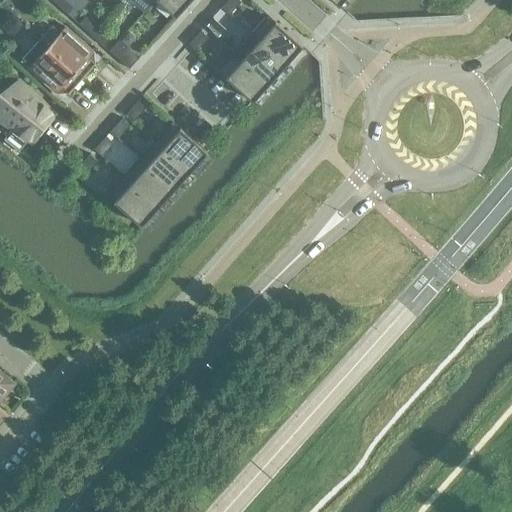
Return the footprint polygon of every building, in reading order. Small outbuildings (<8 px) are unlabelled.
[(74,7),(66,0),(57,0),(55,2),(68,13),(74,7)] [(156,0),(175,16),(189,0),(156,0)] [(240,1),(239,0),(227,0),(221,7),(229,14),(240,1)] [(217,12),(205,25),(213,32),(224,19),(217,12)] [(302,45),(268,14),(251,33),(285,64),(302,45)] [(84,16),(79,23),(91,34),(97,27),(84,16)] [(52,25),(39,40),(82,79),(83,78),(83,77),(95,64),(88,57),(93,51),(65,26),(60,32),(52,25)] [(110,38),(97,27),(91,34),(104,45),(110,38)] [(189,43),(189,44),(196,50),(208,37),(200,30),(189,43)] [(285,64),(251,33),(250,34),(258,40),(242,58),(269,82),(285,64)] [(82,79),(39,40),(21,61),(56,92),(61,87),(68,93),(81,79),(82,80),(82,79)] [(138,57),(119,40),(109,51),(129,68),(138,57)] [(269,82),(242,58),(235,51),(218,70),(252,100),(269,82)] [(42,105),(44,103),(18,83),(0,104),(0,113),(33,139),(53,114),(42,105)] [(137,100),(126,113),(134,120),(145,107),(137,100)] [(122,118),(110,131),(118,138),(129,125),(122,118)] [(190,170),(206,151),(172,121),(155,139),(190,170)] [(105,136),(94,149),(102,156),(113,143),(105,136)] [(190,170),(155,139),(139,157),(173,188),(190,170)] [(89,154),(78,167),(86,174),(97,161),(89,154)] [(173,188),(139,157),(123,175),(157,206),(173,188)] [(157,206),(123,175),(106,194),(140,225),(157,206)] [(0,399),(14,382),(0,370),(0,399)] [(224,427),(206,411),(206,412),(199,419),(200,419),(218,434),(224,427)]
